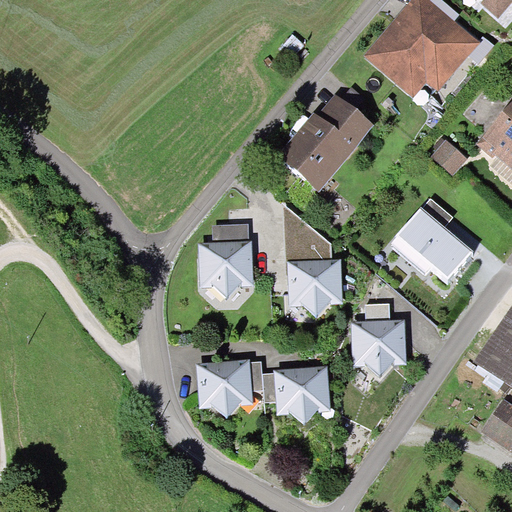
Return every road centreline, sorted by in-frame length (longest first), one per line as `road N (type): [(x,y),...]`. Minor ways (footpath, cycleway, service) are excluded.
road 1 (residential): [(292,511),(214,470),(173,430),(151,373),(146,266),(372,0)]
road 2 (residential): [(333,511),(511,267)]
road 3 (track): [(146,266),(111,216),(0,116)]
road 4 (track): [(0,260),(28,251),(98,337),(151,373)]
